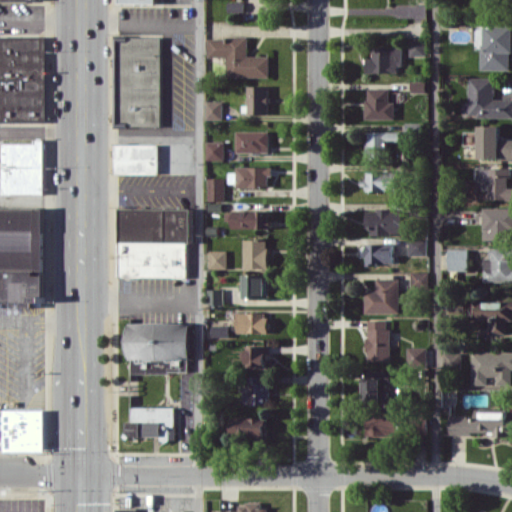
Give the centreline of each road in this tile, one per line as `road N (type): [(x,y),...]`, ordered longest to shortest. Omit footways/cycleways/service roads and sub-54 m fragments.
road 1 (residential): [(0,472),(467,475),(511,483)]
road 2 (residential): [(320,0),(318,511)]
road 3 (primary): [(81,0),(83,257)]
road 4 (primary): [(83,257),(83,377)]
